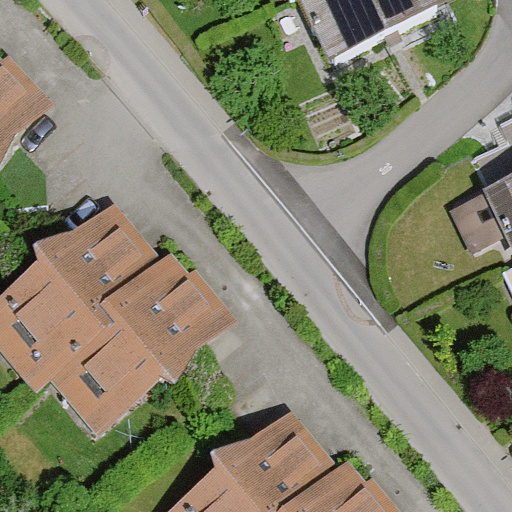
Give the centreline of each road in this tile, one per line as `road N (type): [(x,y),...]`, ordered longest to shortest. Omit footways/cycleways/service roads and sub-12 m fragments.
road 1 (residential): [(81,0),(298,260)]
road 2 (residential): [(298,260),(495,511)]
road 3 (residential): [(298,260),(498,63),(511,33)]
